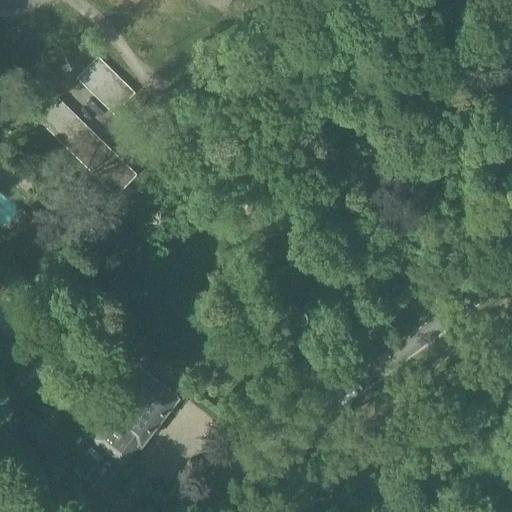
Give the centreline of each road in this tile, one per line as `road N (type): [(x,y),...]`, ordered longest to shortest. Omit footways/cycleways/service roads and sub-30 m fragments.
road 1 (tertiary): [(511,254),(449,319),(252,461),(198,511)]
road 2 (unknown): [(320,495),(324,410),(337,367),(436,272),(511,167)]
